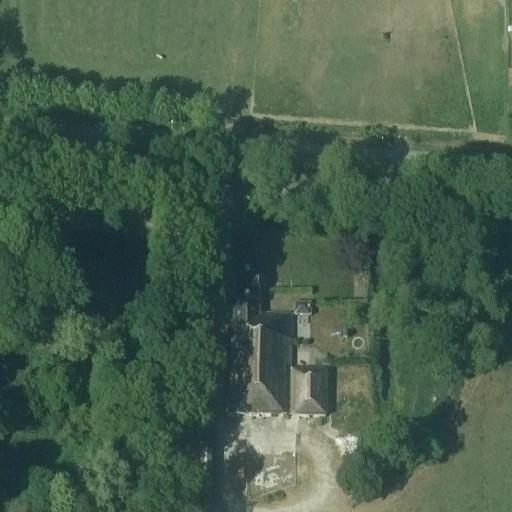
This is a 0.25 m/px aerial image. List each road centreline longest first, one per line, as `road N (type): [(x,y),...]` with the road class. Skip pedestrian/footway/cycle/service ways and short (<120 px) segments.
road 1 (tertiary): [(511,210),(0,173)]
road 2 (track): [(168,511),(174,186)]
